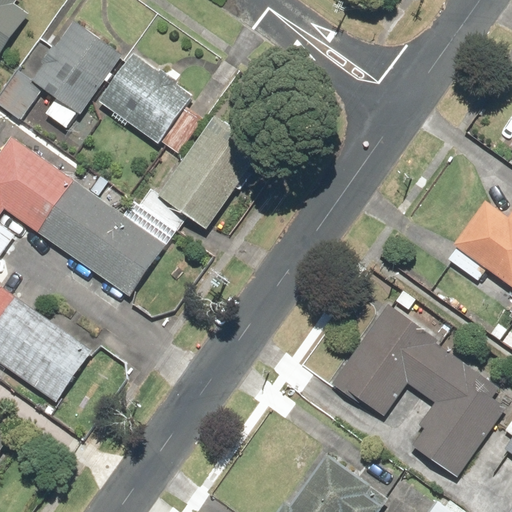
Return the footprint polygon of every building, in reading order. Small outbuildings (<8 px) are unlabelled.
[(0,0),(0,58),(35,10),(20,0),(0,0)] [(38,46),(0,101),(0,109),(23,125),(44,94),(55,102),(45,117),(69,133),(80,116),(84,118),(123,60),(71,26),(51,55),(38,46)] [(161,147),(162,145),(180,156),(202,122),(185,110),(193,98),(134,59),(102,109),(161,147)] [(218,121),(162,199),(153,192),(141,209),(177,235),(187,220),(213,238),(270,158),(218,121)] [(0,161),(0,365),(58,407),(95,357),(0,287),(0,262),(18,237),(0,224),(0,222),(8,211),(131,300),(167,252),(15,141),(0,161)] [(454,248),(511,289),(511,215),(509,220),(486,204),(454,248)] [(381,304),(329,384),(382,419),(404,385),(433,404),(418,426),(427,433),(414,453),(458,481),(511,399),(511,396),(433,345),(437,340),(381,304)] [(0,458),(12,441),(0,433),(0,458)] [(511,511),(511,435),(502,450),(511,456),(511,511)] [(382,511),(389,503),(330,459),(290,511),(382,511)] [(445,506),(439,502),(431,511),(467,511),(450,499),(445,506)]
